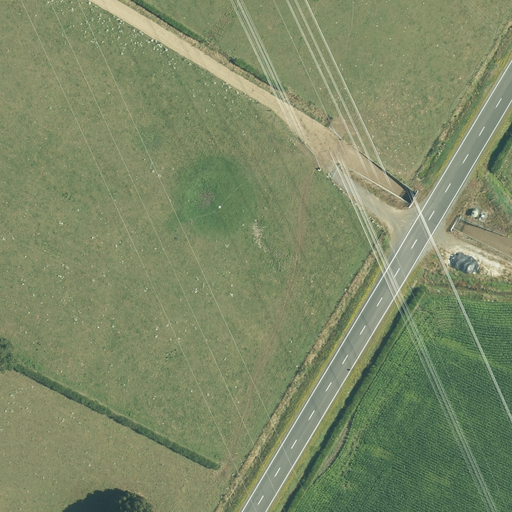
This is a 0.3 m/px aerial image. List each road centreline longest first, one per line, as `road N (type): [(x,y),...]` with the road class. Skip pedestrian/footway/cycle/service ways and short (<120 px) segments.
road 1 (unclassified): [(511,68),(247,511)]
road 2 (track): [(82,0),(321,144),(367,186),(459,243)]
